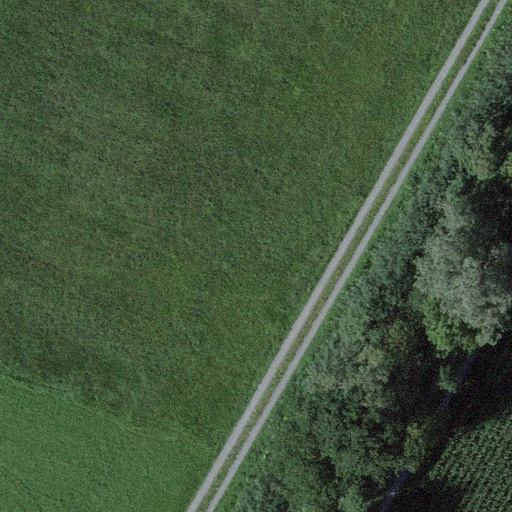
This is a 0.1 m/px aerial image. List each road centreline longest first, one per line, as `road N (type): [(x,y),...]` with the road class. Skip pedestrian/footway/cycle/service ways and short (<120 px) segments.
road 1 (track): [(207,511),(498,0)]
road 2 (track): [(382,511),(511,286)]
